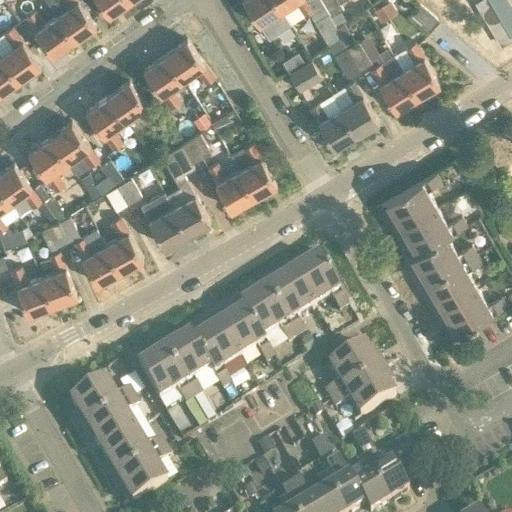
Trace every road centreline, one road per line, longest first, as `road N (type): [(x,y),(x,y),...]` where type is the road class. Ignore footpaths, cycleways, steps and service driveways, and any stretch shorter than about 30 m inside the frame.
road 1 (tertiary): [(11,372),(327,196)]
road 2 (residential): [(327,196),(200,0)]
road 3 (residential): [(445,390),(327,196)]
road 4 (residential): [(0,131),(185,0)]
road 5 (tertiary): [(327,196),(511,81)]
road 6 (residential): [(87,511),(11,372)]
